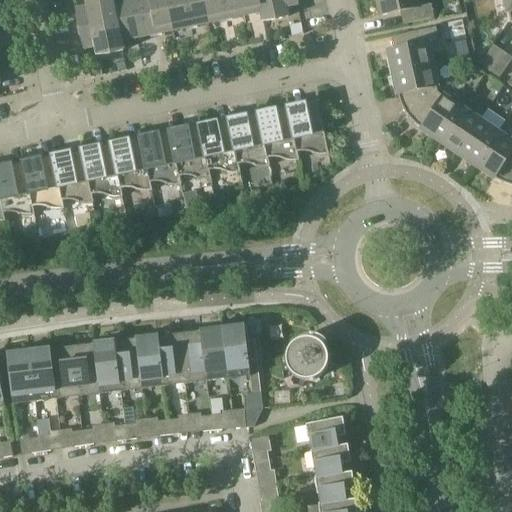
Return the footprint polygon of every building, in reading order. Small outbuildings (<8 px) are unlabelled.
[(113,3),(112,0),(85,0),(88,9),(77,11),(81,30),(117,23),(113,3)] [(113,3),(117,23),(121,42),(138,39),(130,0),(112,0),(113,3)] [(130,0),(138,39),(156,35),(148,0),(130,0)] [(148,0),(156,35),(173,31),(167,0),(148,0)] [(167,0),(173,31),(191,27),(185,0),(167,0)] [(209,24),(203,0),(185,0),(191,27),(209,24)] [(226,20),(222,0),(203,0),(209,24),(226,20)] [(244,16),(240,0),(222,0),(226,20),(244,16)] [(240,0),(244,16),(261,13),(262,13),(258,0),(240,0)] [(298,5),(296,0),(258,0),(262,13),(261,13),(263,23),(289,17),(287,8),(298,5)] [(419,7),(418,0),(377,0),(381,16),(401,12),(403,25),(434,18),(431,4),(419,7)] [(123,51),(121,42),(117,23),(81,30),(85,50),(95,47),(98,57),(123,51)] [(302,24),(290,26),(292,37),(304,35),(302,24)] [(408,47),(388,51),(393,73),(432,65),(428,44),(439,42),(436,28),(405,34),(408,47)] [(493,45),(480,65),(490,72),(503,52),(493,45)] [(511,59),(511,58),(503,52),(490,72),(499,78),(511,59)] [(88,68),(91,79),(102,76),(100,65),(88,68)] [(438,92),(432,65),(393,73),(398,95),(401,104),(406,115),(438,92)] [(421,129),(440,142),(462,109),(438,93),(438,92),(406,115),(414,124),(421,129)] [(287,109),(288,112),(297,153),(298,153),(300,153),(302,152),(304,152),(307,152),(309,153),(314,155),(317,155),(319,156),(322,156),(325,155),(329,155),(318,102),(316,103),(317,106),(300,110),(295,107),(287,109)] [(458,154),(480,121),(462,109),(440,142),(458,154)] [(480,121),(458,154),(476,166),(498,133),(505,121),(488,110),(480,121)] [(257,115),(258,118),(259,118),(268,159),(273,158),(275,158),(277,158),(280,159),(282,160),(285,161),(287,162),(290,162),(292,162),(295,162),(299,161),(298,153),(297,153),(288,112),(270,116),(266,113),(257,115)] [(264,168),(266,168),(270,167),(268,159),(259,118),(258,118),(241,122),(237,119),(228,121),(229,125),(230,124),(238,165),(239,165),(243,164),(246,164),(248,165),(250,165),(252,166),(255,167),(258,168),(261,168),(264,168)] [(230,124),(229,125),(212,128),(207,125),(199,127),(200,131),(200,130),(209,171),(210,171),(214,170),(217,170),(220,171),(223,171),(225,173),(229,174),(231,174),(234,174),(237,174),(241,173),(239,165),(238,165),(230,124)] [(180,177),(184,177),(187,176),(189,177),(191,177),(197,179),(199,180),(202,180),(204,180),(211,179),(210,171),(209,171),(200,130),(200,131),(182,134),(178,131),(169,133),(170,137),(171,137),(180,177)] [(503,183),(511,186),(511,142),(498,133),(476,166),(495,179),(503,183)] [(140,139),(141,143),(142,143),(150,183),(151,183),(156,183),(158,183),(161,183),(164,184),(167,185),(169,186),(172,186),(177,186),(179,186),(182,185),(180,177),(171,137),(170,137),(153,140),(148,137),(140,139)] [(111,145),(111,149),(112,149),(121,190),(122,189),(126,189),(129,189),(132,189),(135,190),(138,191),(142,192),(145,192),(147,192),(149,192),(153,191),(151,183),(150,183),(142,143),(141,143),(124,146),(119,143),(111,145)] [(81,151),(82,155),(83,155),(91,196),(92,195),(94,195),(100,195),(111,198),(113,198),(115,198),(117,198),(123,197),(122,189),(121,190),(112,149),(111,149),(94,152),(90,149),(81,151)] [(52,157),(53,161),(62,202),(63,201),(67,201),(70,201),(72,201),(76,202),(79,203),(84,204),(86,205),(91,204),(94,203),(92,195),(91,196),(83,155),(82,155),(65,159),(60,156),(52,157)] [(23,163),(23,167),(24,167),(33,208),(38,207),(40,207),(42,207),(45,208),(50,209),(54,210),(56,211),(61,210),(64,209),(63,201),(62,202),(53,161),(35,165),(31,162),(23,163)] [(0,168),(0,198),(3,214),(4,214),(8,213),(11,213),(13,213),(15,214),(20,215),(23,216),(25,217),(27,217),(30,217),(32,216),(35,215),(33,208),(24,167),(23,167),(6,171),(2,168),(0,168)] [(195,193),(183,196),(186,209),(198,204),(195,193)] [(261,320),(248,321),(250,335),(263,334),(261,320)] [(230,380),(249,374),(250,373),(246,342),(247,342),(245,327),(222,329),(228,376),(227,376),(228,380),(230,380)] [(222,329),(201,332),(207,379),(206,379),(206,383),(208,382),(227,376),(228,376),(222,329)] [(201,332),(180,335),(185,381),(184,381),(185,385),(187,385),(206,379),(207,379),(201,332)] [(309,334),(309,339),(306,339),(304,339),(301,340),(299,341),(297,342),(294,343),(292,345),(291,347),(289,349),(288,351),(287,354),(286,356),(286,359),(286,361),(286,364),(287,366),(287,369),(289,371),(290,373),(292,375),(294,377),(296,378),(298,380),(301,381),(303,381),(306,382),(308,382),(311,381),(314,381),(316,380),(318,379),(321,377),(323,375),(324,373),(326,371),(327,369),(328,366),(329,364),(329,361),(329,358),(328,356),(328,353),(326,351),(325,348),(323,346),(327,343),(324,340),(322,338),(320,337),(317,336),(315,335),(312,335),(309,334)] [(180,335),(158,337),(164,384),(163,384),(163,388),(165,388),(184,381),(185,381),(180,335)] [(158,337),(137,340),(142,386),(142,387),(142,390),(144,390),(163,384),(164,384),(158,337)] [(137,340),(115,342),(121,389),(120,389),(121,393),(122,393),(142,387),(142,386),(137,340)] [(255,341),(247,342),(246,342),(250,373),(249,374),(249,378),(250,377),(253,399),(262,398),(255,341)] [(121,389),(115,342),(94,345),(99,391),(99,392),(99,395),(101,395),(120,389),(121,389)] [(94,345),(72,347),(78,394),(77,394),(78,398),(79,398),(99,392),(99,391),(94,345)] [(72,347),(51,350),(56,397),(56,401),(58,400),(77,394),(78,394),(72,347)] [(51,350),(29,352),(35,399),(34,399),(35,403),(36,403),(56,397),(51,350)] [(35,399),(29,352),(7,355),(13,406),(15,406),(34,399),(35,399)] [(264,409),(262,398),(253,399),(255,411),(264,409)] [(255,411),(244,412),(246,429),(248,429),(254,428),(263,410),(264,409),(255,411)] [(221,415),(211,416),(213,432),(223,431),(221,415)] [(213,432),(211,416),(202,417),(203,433),(213,432)] [(343,447),(343,446),(341,437),(347,436),(343,418),(306,425),(309,443),(313,442),(314,451),(314,452),(343,447)] [(178,419),(168,420),(170,436),(180,435),(178,419)] [(170,436),(168,420),(159,421),(160,437),(170,436)] [(135,424),(125,425),(127,441),(137,440),(135,424)] [(127,441),(125,425),(116,426),(117,442),(127,441)] [(92,430),(82,431),(84,447),(94,445),(92,430)] [(84,447),(82,431),(73,432),(75,448),(84,447)] [(49,436),(40,437),(41,453),(51,452),(49,436)] [(41,453),(40,437),(30,439),(32,454),(41,453)] [(4,459),(14,457),(11,442),(1,443),(4,459)] [(317,469),(318,478),(347,474),(347,473),(346,464),(351,464),(348,445),(343,446),(343,447),(314,452),(314,451),(311,452),(314,469),(317,469)] [(253,455),(254,464),(270,462),(268,452),(253,455)] [(272,471),(270,462),(254,464),(256,474),(272,471)] [(351,501),(351,500),(350,492),(355,491),(353,472),(347,473),(347,474),(318,478),(315,478),(318,496),(321,495),(322,504),(322,505),(351,501)] [(357,511),(356,500),(351,500),(351,501),(322,505),(322,504),(319,504),(319,511),(357,511)] [(260,503),(261,511),(262,511),(277,510),(276,501),(260,503)]
